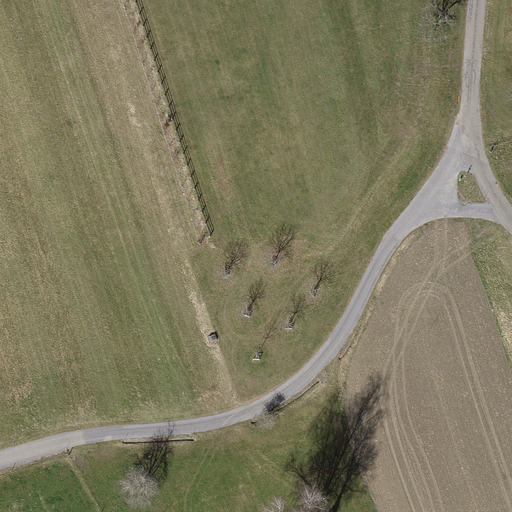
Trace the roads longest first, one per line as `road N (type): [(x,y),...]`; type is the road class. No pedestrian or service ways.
road 1 (track): [(511,222),(465,208),(414,212),(328,352),(256,407),(203,424),(111,433),(0,459)]
road 2 (track): [(470,126),(481,0)]
